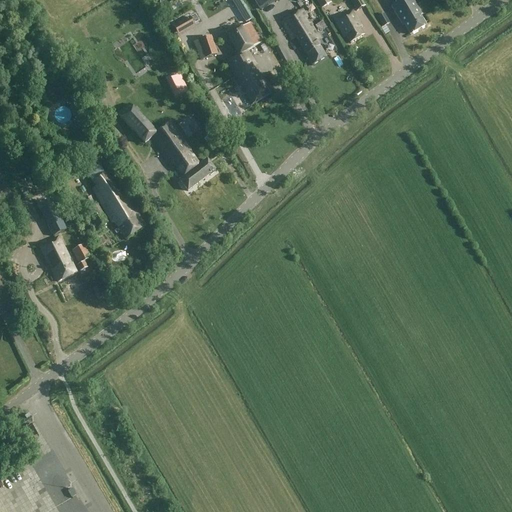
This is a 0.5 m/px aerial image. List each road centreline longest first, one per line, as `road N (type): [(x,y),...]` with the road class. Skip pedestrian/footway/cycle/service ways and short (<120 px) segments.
road 1 (unclassified): [(0,414),(173,280),(328,129),(504,0)]
road 2 (unknown): [(328,129),(276,28),(283,0)]
